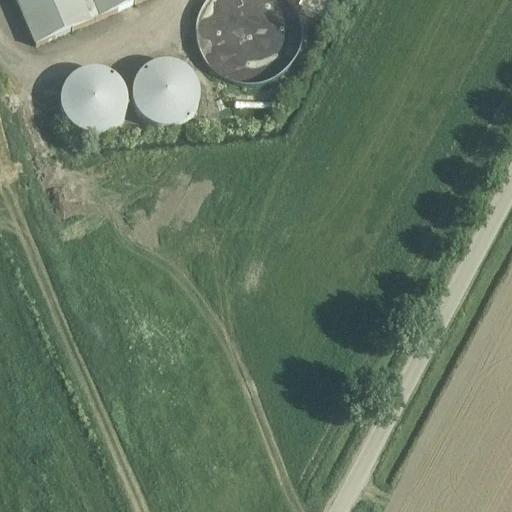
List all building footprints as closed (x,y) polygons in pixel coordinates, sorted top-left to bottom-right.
[(14,0),(36,50),(151,0),(14,0)] [(235,64),(254,55),(247,38),(227,47),(235,64)] [(161,66),(155,68),(149,70),(144,74),(139,78),(135,84),(133,90),(132,96),(131,102),(132,109),(135,115),(138,120),(142,125),(148,129),(153,132),(160,133),(166,134),(173,133),(179,131),(184,128),(189,124),(193,119),(196,113),(198,107),(199,101),(199,94),(197,88),(194,82),(190,77),(186,73),(180,70),(174,67),(168,66),(161,66)] [(245,74),(250,93),(269,87),(265,69),(245,74)] [(90,74),(83,75),(78,78),(72,81),(68,86),(64,91),(61,97),(60,103),(60,110),(61,116),(63,122),(67,128),(71,133),(76,136),(82,139),(88,141),(95,141),(101,141),(107,139),(113,136),(118,131),(122,126),(125,121),(127,115),(128,108),(127,102),(125,96),(123,90),(119,85),(114,80),(109,77),(103,75),(96,74),(90,74)]
